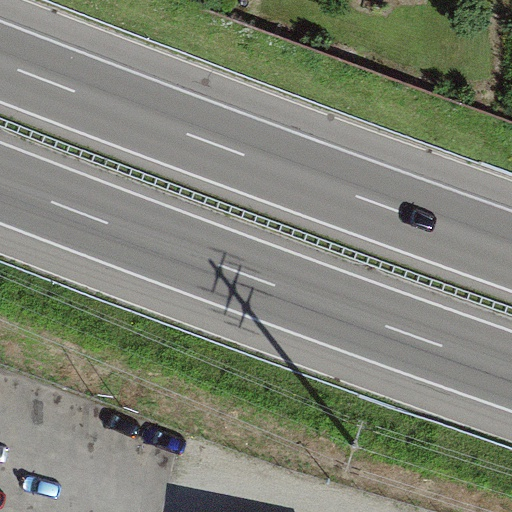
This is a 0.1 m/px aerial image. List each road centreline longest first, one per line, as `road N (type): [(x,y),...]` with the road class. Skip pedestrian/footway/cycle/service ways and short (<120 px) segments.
road 1 (motorway): [(511,249),(0,60)]
road 2 (motorway): [(0,185),(511,374)]
